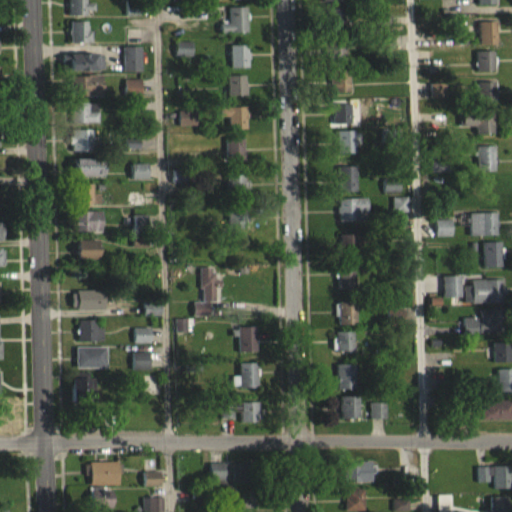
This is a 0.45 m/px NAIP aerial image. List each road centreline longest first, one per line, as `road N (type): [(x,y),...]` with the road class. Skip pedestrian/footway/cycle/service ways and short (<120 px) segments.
road 1 (residential): [(30,0),(47,511)]
road 2 (residential): [(286,0),(301,511)]
road 3 (residential): [(0,442),(511,439)]
